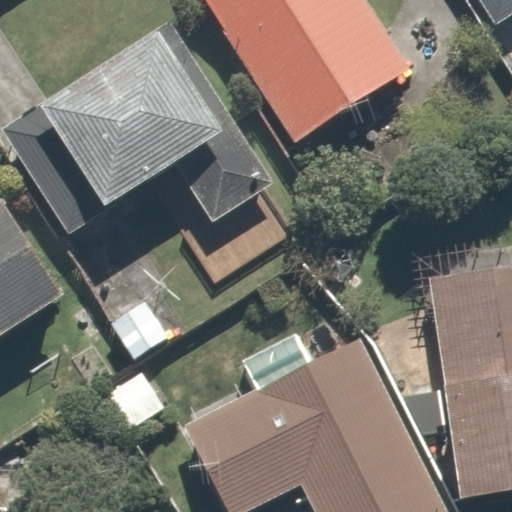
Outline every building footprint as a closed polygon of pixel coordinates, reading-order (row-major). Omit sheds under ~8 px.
[(356,0),(186,0),(273,138),(395,62),(356,0)] [(511,0),(455,0),(511,87),(511,0)] [(280,227),(154,43),(0,148),(0,166),(53,243),(42,251),(122,367),(183,325),(103,209),(162,169),(198,221),(181,233),(210,275),(280,227)] [(511,140),(495,151),(511,175),(511,140)] [(0,339),(58,297),(0,218),(0,339)] [(511,265),(430,272),(449,511),(488,511),(511,510),(511,265)] [(233,368),(249,399),(177,435),(216,511),(237,511),(289,486),(302,511),(427,511),(344,349),(308,368),(292,337),(233,368)] [(174,406),(143,368),(90,411),(121,449),(174,406)]
